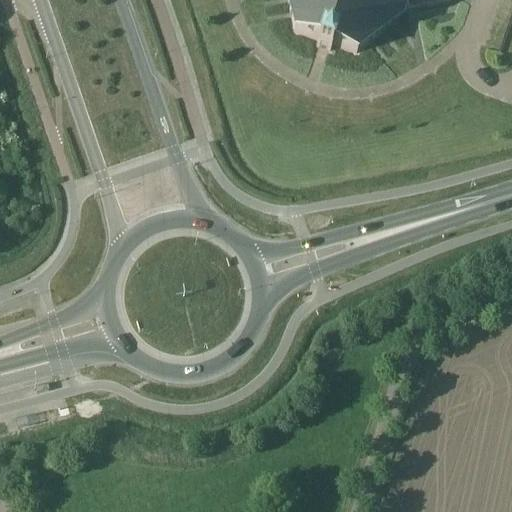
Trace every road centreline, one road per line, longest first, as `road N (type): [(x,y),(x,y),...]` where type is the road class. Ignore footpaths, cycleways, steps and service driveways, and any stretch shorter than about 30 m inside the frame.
road 1 (primary): [(256,273),(511,193)]
road 2 (tertiary): [(39,0),(119,252)]
road 3 (primary): [(109,324),(127,352),(156,370),(190,374),(223,363),(247,339),(259,307),(256,273)]
road 4 (tertiary): [(199,221),(119,0)]
